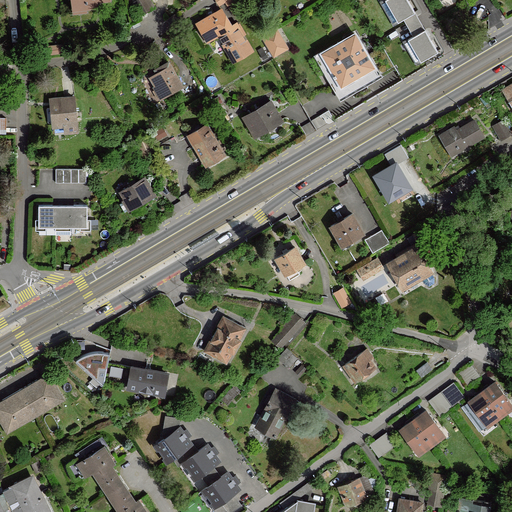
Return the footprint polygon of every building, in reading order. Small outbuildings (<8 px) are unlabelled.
[(96,0),(73,0),(74,9),(97,6),(96,1),(96,0)] [(150,0),(140,0),(147,11),(155,7),(150,0)] [(404,18),(415,12),(408,0),(386,0),(398,21),(404,18)] [(242,10),(237,1),(229,6),(235,15),(242,10)] [(219,35),(232,27),(222,10),(198,24),(207,41),(219,35)] [(414,36),(425,30),(421,23),(415,12),(404,18),(410,29),(414,36)] [(219,35),(234,60),(252,50),(236,24),(232,27),(219,35)] [(289,48),(277,28),(262,36),(274,57),(289,48)] [(421,61),(438,52),(425,30),(414,36),(409,39),(421,61)] [(342,85),(375,66),(356,33),(323,53),(342,85)] [(48,46),(48,55),(63,53),(63,44),(48,46)] [(384,48),(371,55),(377,64),(382,73),(395,65),(384,48)] [(342,85),(323,53),(315,57),(341,99),(383,75),(382,73),(377,64),(375,66),(342,85)] [(157,73),(151,77),(163,98),(183,86),(169,62),(155,70),(157,73)] [(60,106),(52,107),(55,127),(66,126),(66,133),(77,132),(74,97),(59,99),(60,106)] [(282,120),(271,101),(245,117),(256,136),(282,120)] [(504,120),(494,126),(502,140),(511,134),(504,120)] [(484,136),(475,121),(457,131),(455,128),(440,136),(449,151),(456,147),(457,149),(459,148),(461,150),(484,136)] [(207,124),(189,135),(207,165),(225,155),(207,124)] [(149,139),(137,144),(144,157),(155,153),(149,139)] [(416,189),(400,162),(376,175),(392,203),(416,189)] [(156,196),(145,178),(122,192),(126,201),(129,199),(134,208),(156,196)] [(53,205),(39,205),(39,227),(56,227),(56,205),(53,205)] [(72,205),(56,205),(56,227),(72,227),(72,205)] [(88,205),(72,205),(72,227),(88,227),(88,209),(88,205)] [(365,234),(353,214),(332,227),(343,246),(365,234)] [(434,239),(426,227),(415,234),(422,246),(434,239)] [(390,243),(383,230),(366,239),(373,252),(390,243)] [(400,258),(389,264),(404,289),(434,272),(418,245),(399,256),(400,258)] [(305,264),(296,248),(277,258),(286,274),(305,264)] [(378,258),(358,270),(364,279),(384,267),(378,258)] [(345,285),(336,290),(343,305),(353,301),(345,285)] [(5,294),(0,296),(0,312),(11,305),(5,294)] [(305,321),(296,314),(294,317),(290,313),(280,323),(285,327),(273,340),(281,348),(305,321)] [(245,328),(224,317),(206,351),(227,362),(245,328)] [(297,358),(287,349),(279,358),(289,367),(297,358)] [(372,357),(368,350),(345,365),(357,381),(376,368),(369,359),(372,357)] [(104,383),(110,353),(103,352),(97,352),(92,352),(88,354),(83,355),(80,357),(77,359),(104,383)] [(433,369),(428,362),(417,370),(422,377),(433,369)] [(472,362),(459,372),(464,378),(467,376),(472,382),(475,380),(481,375),(472,362)] [(109,374),(122,375),(123,365),(110,364),(109,374)] [(169,373),(132,367),(128,389),(165,396),(169,373)] [(64,399),(49,374),(0,402),(0,418),(8,432),(64,399)] [(453,381),(441,390),(450,402),(462,393),(453,381)] [(495,382),(483,391),(501,415),(509,410),(510,401),(495,382)] [(277,390),(256,427),(276,438),(296,401),(277,390)] [(441,390),(428,399),(437,411),(450,402),(441,390)] [(483,391),(470,400),(484,420),(494,421),(501,415),(483,391)] [(465,398),(462,393),(450,402),(453,406),(465,398)] [(450,408),(453,406),(450,402),(437,411),(440,416),(450,408)] [(414,419),(432,444),(440,438),(441,430),(427,410),(414,419)] [(414,419),(401,429),(416,448),(424,449),(432,444),(414,419)] [(171,456),(192,441),(181,425),(160,440),(171,456)] [(395,444),(386,431),(375,441),(384,453),(395,444)] [(379,456),(384,453),(375,441),(370,445),(379,456)] [(197,475),(218,459),(206,443),(185,459),(197,475)] [(121,511),(148,511),(141,500),(138,502),(113,464),(116,462),(105,446),(81,462),(89,474),(94,471),(121,511)] [(239,488),(227,472),(206,487),(218,504),(239,488)] [(447,475),(432,473),(430,489),(431,489),(444,491),(447,475)] [(367,475),(359,479),(365,492),(373,489),(367,475)] [(5,492),(14,511),(49,511),(33,477),(4,491),(5,492)] [(316,477),(307,483),(311,489),(321,482),(316,477)] [(359,479),(340,486),(347,504),(366,496),(365,492),(359,479)] [(442,506),(444,491),(431,489),(428,504),(442,506)] [(14,511),(5,492),(0,494),(0,505),(3,511),(14,511)] [(489,511),(491,502),(460,497),(457,511),(489,511)] [(298,499),(280,511),(295,511),(298,501),(298,499)] [(420,511),(422,503),(401,499),(399,511),(420,511)] [(298,501),(295,511),(311,511),(313,504),(298,501)]
